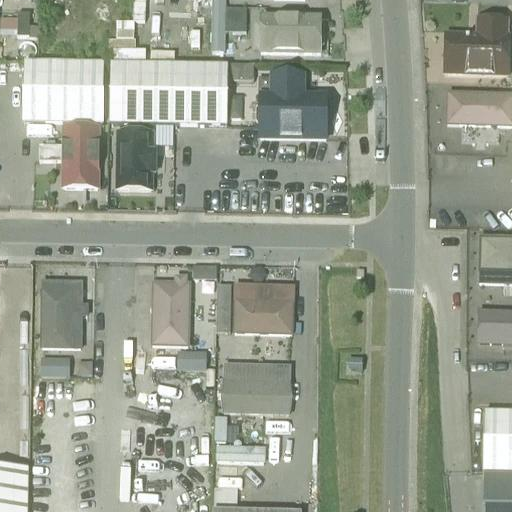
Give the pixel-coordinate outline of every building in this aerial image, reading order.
[(247,32),(247,9),(228,9),(227,0),(214,0),(215,55),(227,55),(226,32),(247,32)] [(320,19),(255,19),(255,52),(254,62),(319,62),(320,19)] [(477,40),(446,39),(445,77),(507,79),(509,41),(506,41),(507,25),(478,24),(477,40)] [(232,67),(231,82),(253,83),(254,68),(232,67)] [(92,72),(18,73),(18,128),(92,128),(92,72)] [(319,72),(256,72),(256,143),(326,143),(326,97),(319,97),(319,72)] [(206,77),(112,77),(112,132),(206,132),(206,77)] [(511,99),(448,98),(447,129),(511,130),(511,99)] [(80,148),(48,147),(48,197),(80,197),(80,148)] [(158,148),(108,148),(108,205),(158,205),(158,148)] [(511,258),(480,258),(480,286),(511,285),(511,258)] [(81,290),(36,288),(33,355),(78,357),(81,290)] [(217,289),(215,337),(229,338),(231,290),(217,289)] [(189,291),(150,290),(149,345),(188,346),(189,291)] [(291,290),(234,290),(234,340),(291,339),(291,290)] [(511,323),(478,323),(477,369),(511,369),(511,323)] [(208,373),(208,354),(180,353),(180,372),(208,373)] [(43,361),(43,379),(71,380),(71,361),(43,361)] [(358,377),(360,377),(361,363),(359,363),(359,365),(349,364),(348,374),(358,375),(358,377)] [(289,369),(222,367),(220,418),(287,420),(289,369)] [(511,425),(484,426),(484,481),(511,480),(511,425)] [(240,443),(221,442),(222,434),(218,433),(217,485),(239,486),(240,443)] [(0,511),(24,511),(25,476),(0,475),(0,511)] [(511,511),(511,480),(484,481),(483,511),(511,511)]
